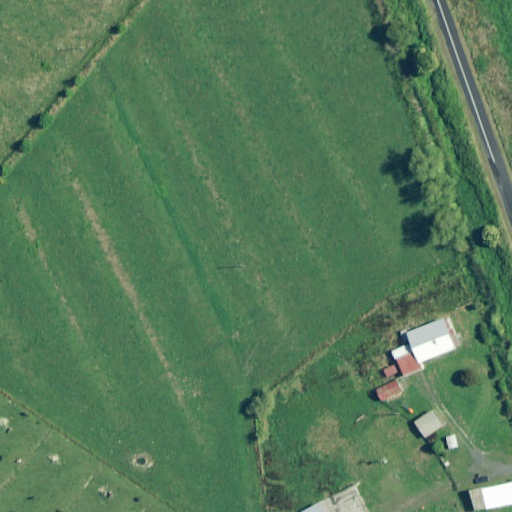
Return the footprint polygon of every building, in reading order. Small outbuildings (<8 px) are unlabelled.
[(399,360),(400,364),(406,377),(426,369),(423,362),(458,349),(447,319),(409,333),(407,330),(402,332),(407,346),(395,351),(393,352),(397,361),(399,360)] [(405,391),(400,380),(378,390),(383,401),(405,391)] [(445,426),(435,410),(416,423),(426,438),(445,426)] [(476,511),(511,504),(511,483),(472,491),(476,511)] [(327,511),(323,503),(305,511),(327,511)]
